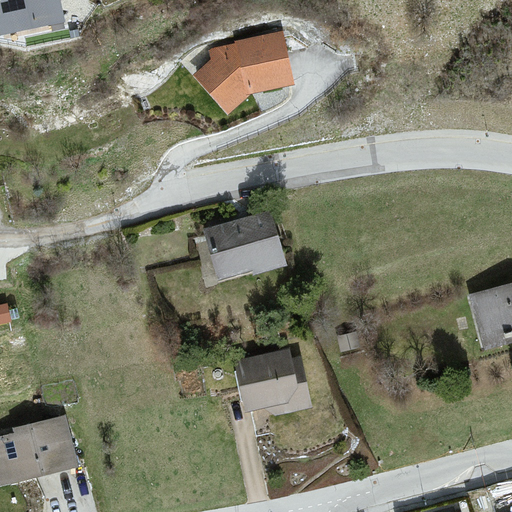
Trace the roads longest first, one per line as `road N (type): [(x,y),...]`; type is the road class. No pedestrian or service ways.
road 1 (residential): [(511,154),(457,146),(179,194)]
road 2 (residential): [(306,510),(511,459)]
road 3 (residential): [(0,242),(101,228),(179,194)]
